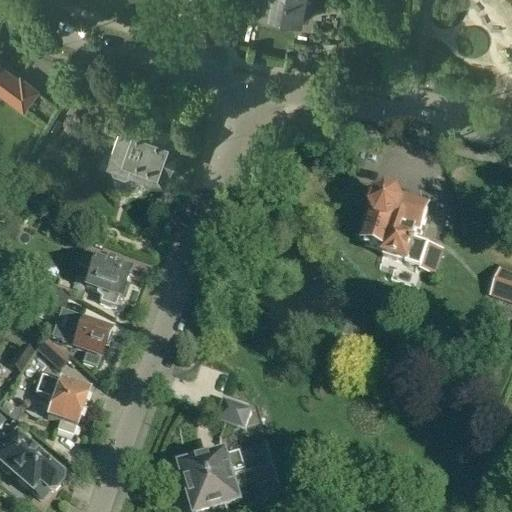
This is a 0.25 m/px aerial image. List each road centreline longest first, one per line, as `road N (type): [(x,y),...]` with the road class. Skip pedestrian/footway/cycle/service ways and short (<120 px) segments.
road 1 (residential): [(97,511),(250,87)]
road 2 (residential): [(511,145),(250,87)]
road 3 (residential): [(184,74),(120,59),(0,6)]
